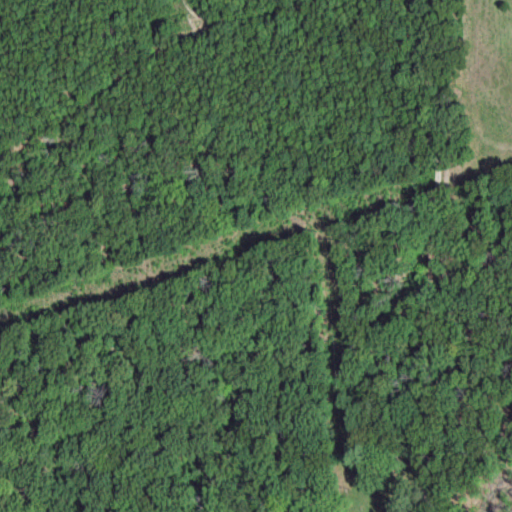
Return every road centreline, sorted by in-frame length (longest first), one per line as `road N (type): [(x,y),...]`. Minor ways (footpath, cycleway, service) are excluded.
road 1 (residential): [(416,511),(434,0)]
road 2 (residential): [(0,159),(308,0)]
